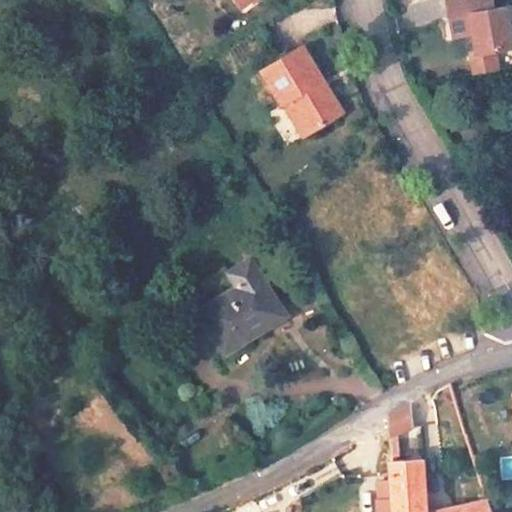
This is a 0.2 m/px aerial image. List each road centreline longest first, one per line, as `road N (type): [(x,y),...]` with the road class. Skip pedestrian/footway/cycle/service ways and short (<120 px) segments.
road 1 (residential): [(186,511),(311,452),(453,367),(511,353)]
road 2 (residential): [(366,0),(388,86),(511,293)]
